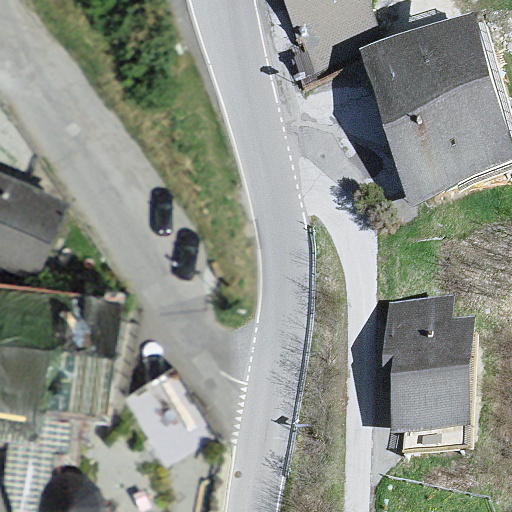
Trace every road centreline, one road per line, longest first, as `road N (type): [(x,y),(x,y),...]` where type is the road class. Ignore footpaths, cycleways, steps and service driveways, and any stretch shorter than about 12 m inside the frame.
road 1 (residential): [(275,386),(231,373),(194,333),(0,4)]
road 2 (tertiary): [(275,386),(286,269),(276,183),(221,0)]
road 3 (tertiary): [(254,511),(275,386)]
